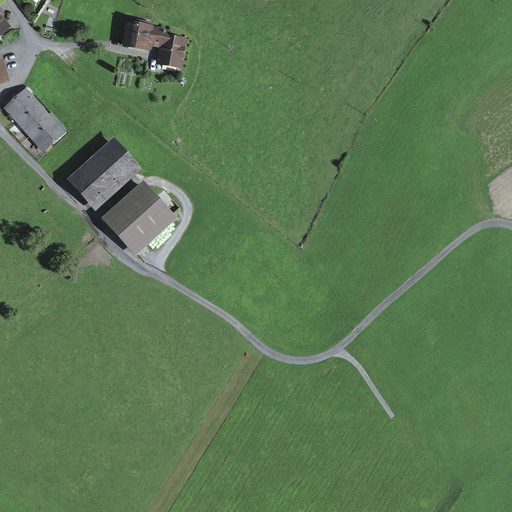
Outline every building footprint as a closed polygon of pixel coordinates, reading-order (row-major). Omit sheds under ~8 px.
[(0,7),(0,30),(11,21),(0,7)] [(149,45),(151,36),(152,29),(128,25),(124,47),(148,51),(149,45)] [(151,36),(149,45),(163,47),(160,65),(182,69),(186,41),(151,36)] [(26,92),(6,110),(44,151),(63,133),(26,92)] [(71,180),(95,208),(138,169),(113,142),(71,180)] [(143,186),(105,220),(135,252),(173,218),(143,186)]
